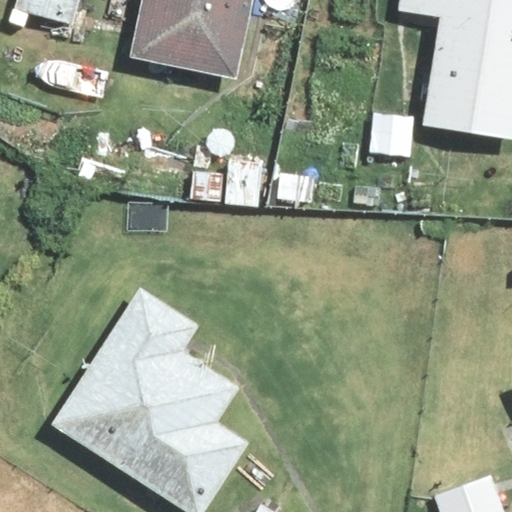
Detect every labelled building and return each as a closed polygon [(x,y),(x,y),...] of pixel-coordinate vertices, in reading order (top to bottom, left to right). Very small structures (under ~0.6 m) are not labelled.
[(90,0),(23,0),(21,25),(87,32),(90,0)] [(249,80),(262,0),(148,0),(138,62),(249,80)] [(511,142),(511,0),(406,0),(405,23),(416,23),(425,24),(425,36),(444,37),(439,138),(511,142)] [(260,212),(262,189),(265,141),(231,138),(227,186),(237,187),(236,210),(260,212)] [(151,297),(116,349),(66,422),(199,511),(213,511),(259,444),(228,423),(251,389),(196,352),(208,335),(151,297)] [(510,511),(494,469),(431,493),(438,511),(510,511)] [(285,511),(267,501),(260,511),(285,511)]
